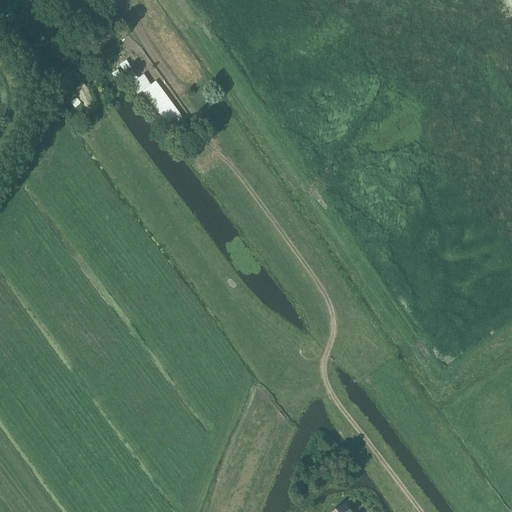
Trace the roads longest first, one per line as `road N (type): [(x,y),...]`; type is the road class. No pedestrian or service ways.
road 1 (track): [(326,383),(333,322),(322,290),(158,78)]
road 2 (track): [(420,511),(326,383)]
